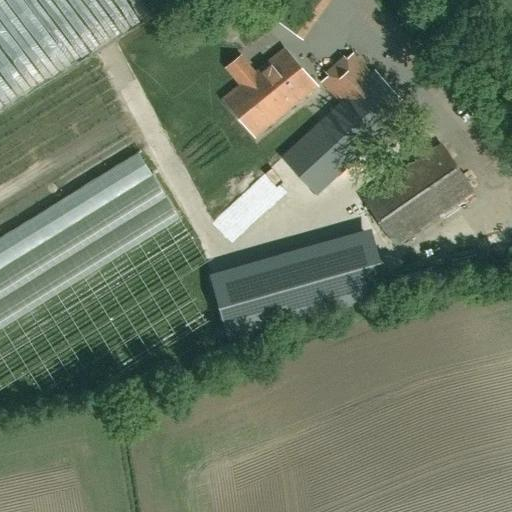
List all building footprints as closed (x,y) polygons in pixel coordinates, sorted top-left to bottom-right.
[(314,3),(301,27),(315,34),(333,0),(324,0),(321,7),(314,3)] [(224,68),(241,87),(225,99),(256,137),(317,87),(286,50),(257,74),(241,54),(224,68)] [(321,82),(328,91),(360,126),(391,97),(360,61),(353,53),(347,60),(343,56),(325,73),(328,76),(321,82)] [(473,137),(483,133),(472,106),(462,109),(473,137)] [(397,134),(392,130),(387,136),(392,140),(397,134)] [(441,146),(364,199),(395,244),(472,191),(441,146)] [(258,297),(269,294),(264,274),(253,276),(258,297)]
